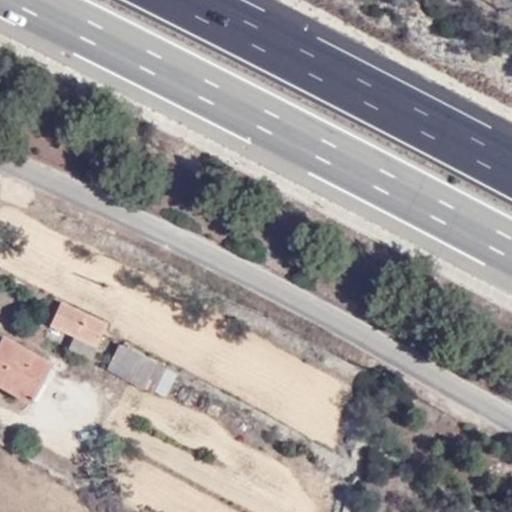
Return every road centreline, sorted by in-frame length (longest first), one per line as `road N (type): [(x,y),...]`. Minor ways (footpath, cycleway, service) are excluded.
road 1 (unclassified): [(511,416),(265,284),(0,158)]
road 2 (motorway): [(27,0),(511,247)]
road 3 (motorway): [(511,169),(186,0)]
